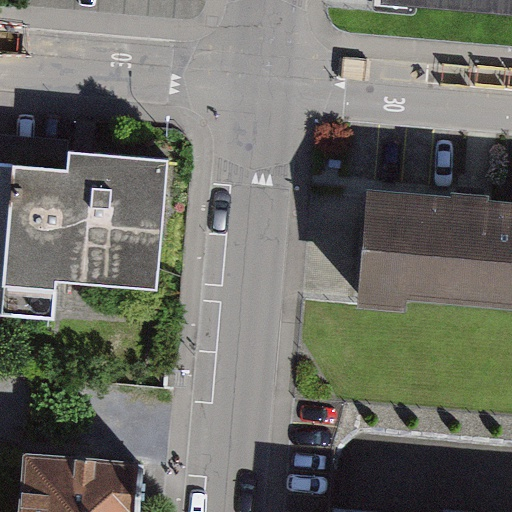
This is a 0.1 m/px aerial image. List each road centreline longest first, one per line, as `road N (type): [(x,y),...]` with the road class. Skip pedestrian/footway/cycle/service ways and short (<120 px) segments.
road 1 (residential): [(227,511),(263,82)]
road 2 (residential): [(263,82),(0,61)]
road 3 (residential): [(511,103),(263,82)]
